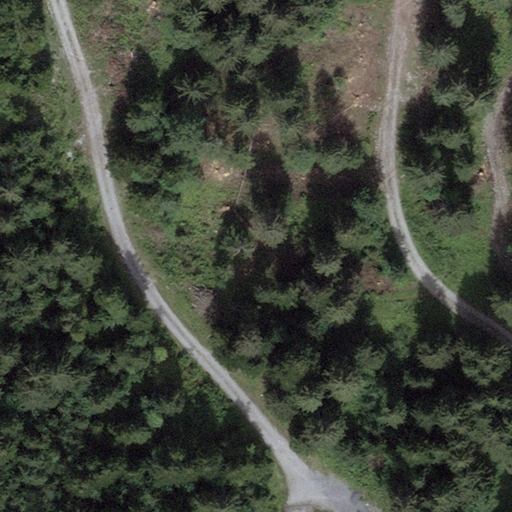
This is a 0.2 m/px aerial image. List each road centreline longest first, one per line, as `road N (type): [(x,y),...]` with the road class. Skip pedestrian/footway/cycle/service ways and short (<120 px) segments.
road 1 (track): [(58,0),(113,213),(151,296),(312,493),(329,493),(360,511)]
road 2 (track): [(400,0),(389,117),(398,226),(416,265),(511,343)]
